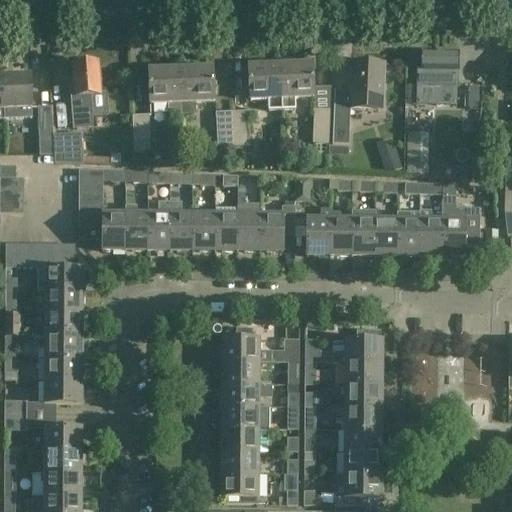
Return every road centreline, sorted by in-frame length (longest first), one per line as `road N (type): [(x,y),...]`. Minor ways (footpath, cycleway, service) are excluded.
road 1 (residential): [(125,511),(127,326),(148,304),(511,306)]
road 2 (tertiary): [(12,14),(379,0)]
